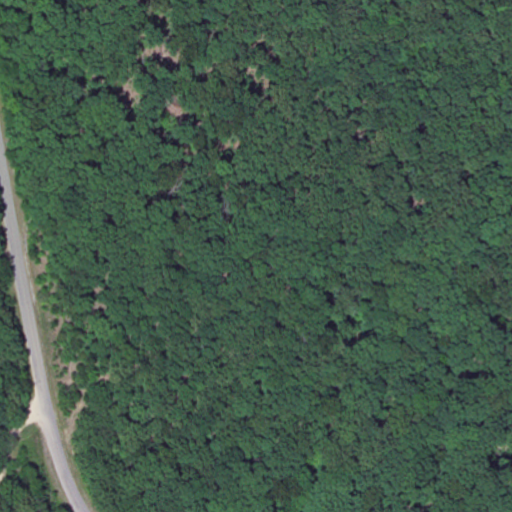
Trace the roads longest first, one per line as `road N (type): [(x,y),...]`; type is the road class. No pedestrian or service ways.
road 1 (residential): [(32,322),(123,285),(193,221),(237,34),(306,0)]
road 2 (residential): [(84,511),(59,451),(0,161)]
